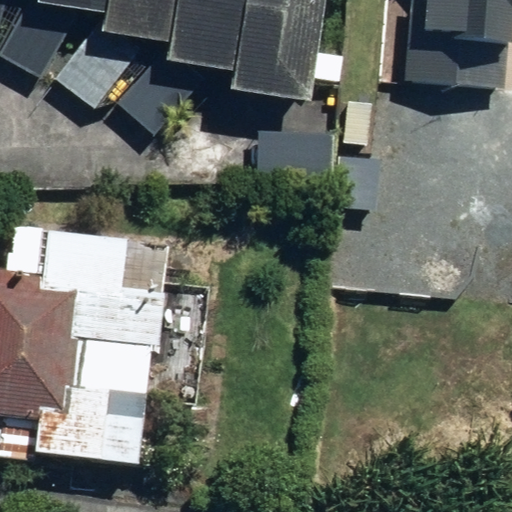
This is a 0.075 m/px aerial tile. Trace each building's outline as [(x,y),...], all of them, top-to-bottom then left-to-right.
[(81,29),(85,0),(19,0),(17,19),(81,29)] [(147,60),(156,0),(85,0),(81,29),(78,48),(147,60)] [(215,85),(227,0),(156,0),(147,60),(145,75),(215,85)] [(227,0),(215,85),(211,105),(287,117),(305,0),(227,0)] [(511,0),(415,0),(412,77),(510,80),(511,15),(511,14),(511,0)] [(241,134),(238,188),(321,193),(324,139),(241,134)] [(376,151),(332,149),(329,215),(373,217),(376,151)] [(131,280),(135,235),(48,226),(44,267),(0,262),(0,453),(47,458),(47,446),(162,458),(168,399),(206,403),(217,289),(131,280)] [(358,323),(400,325),(403,261),(361,259),(358,323)] [(357,376),(383,377),(385,344),(359,342),(357,376)]
